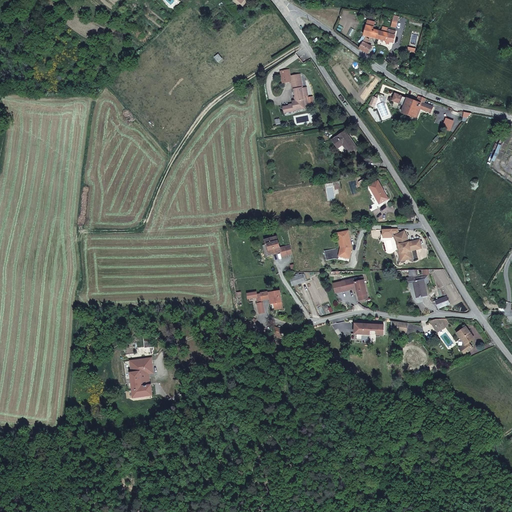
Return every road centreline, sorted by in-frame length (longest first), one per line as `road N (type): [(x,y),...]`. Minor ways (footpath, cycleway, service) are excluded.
road 1 (track): [(306,42),(202,109),(137,228),(78,232),(81,276),(54,495),(1,511)]
road 2 (unclassified): [(277,0),(398,174),(480,315)]
road 3 (unclassified): [(283,0),(420,90),(511,115)]
road 4 (residential): [(480,315),(362,311),(299,326),(266,317)]
